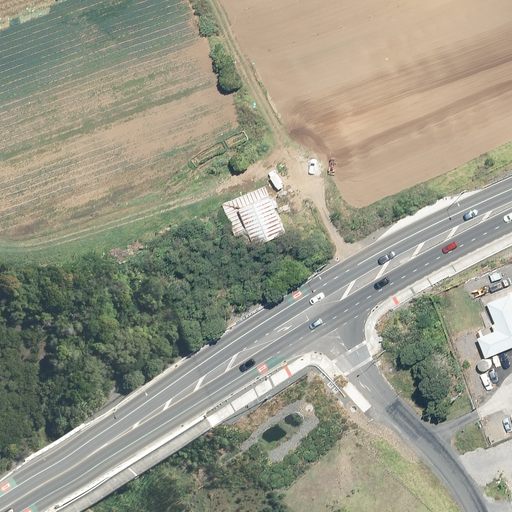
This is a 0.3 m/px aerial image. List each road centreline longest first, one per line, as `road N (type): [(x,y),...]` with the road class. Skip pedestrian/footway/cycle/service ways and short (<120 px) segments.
road 1 (trunk): [(0,495),(317,287),(413,232),(511,189)]
road 2 (trunk): [(511,214),(371,285),(13,511)]
road 3 (unclassified): [(478,511),(394,411)]
